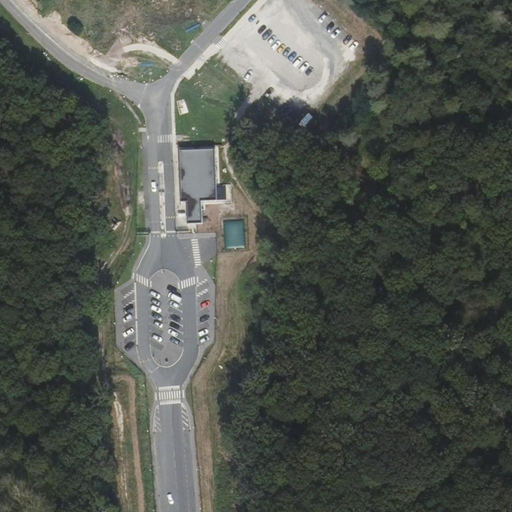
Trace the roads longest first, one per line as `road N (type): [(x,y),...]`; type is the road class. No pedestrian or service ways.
road 1 (unclassified): [(161,140),(159,101),(168,84),(244,0)]
road 2 (unclassified): [(158,261),(142,282),(144,349),(171,392)]
road 3 (unclassified): [(171,392),(190,354),(188,278),(172,259)]
road 4 (unclassified): [(161,140),(153,159),(158,261)]
road 5 (unclassified): [(172,259),(161,140)]
road 6 (unclassified): [(182,511),(171,392)]
